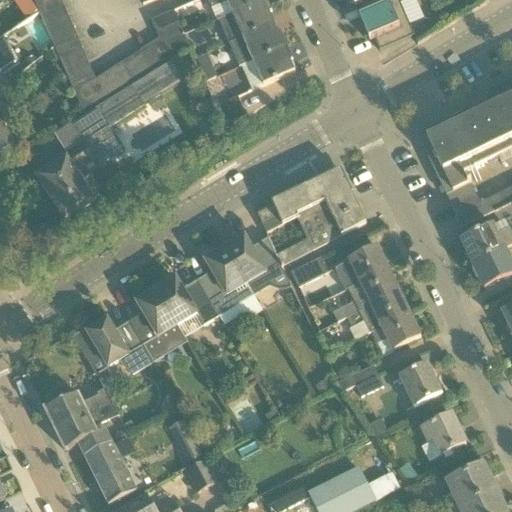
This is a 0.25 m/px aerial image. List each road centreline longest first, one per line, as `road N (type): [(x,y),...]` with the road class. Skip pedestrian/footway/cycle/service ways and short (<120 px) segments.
road 1 (residential): [(0,323),(357,112)]
road 2 (residential): [(511,431),(357,112)]
road 3 (residential): [(357,112),(511,18)]
road 4 (residential): [(66,511),(0,372)]
road 5 (residential): [(357,112),(307,0)]
